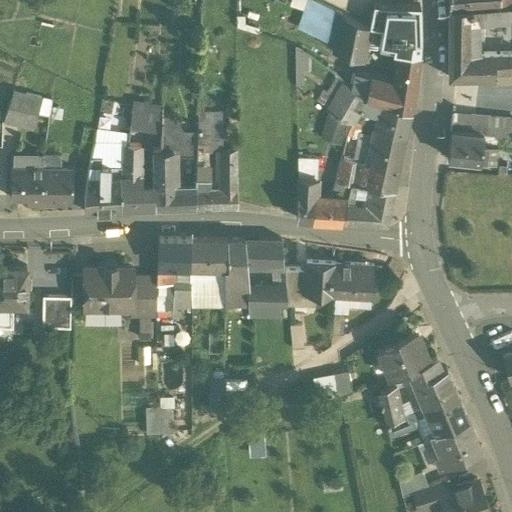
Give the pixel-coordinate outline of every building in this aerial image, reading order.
[(306,0),(298,26),(333,44),(342,11),(319,0),(306,0)] [(419,4),(373,3),(369,23),(381,27),(378,45),(419,53),(419,4)] [(511,4),(469,8),(469,21),(511,19),(511,4)] [(469,8),(449,8),(448,77),(494,77),(496,77),(495,66),(511,66),(511,52),(468,52),(469,21),(469,8)] [(365,42),(368,24),(359,19),(342,11),(333,49),(362,58),(365,42)] [(305,51),(294,43),(295,82),(301,82),(301,68),(305,68),(305,51)] [(393,81),(369,74),(364,97),(411,110),(421,53),(398,50),(393,81)] [(511,66),(495,66),(496,77),(494,77),(495,84),(511,82),(511,66)] [(369,74),(357,71),(354,89),(364,97),(369,74)] [(354,89),(344,81),(336,95),(346,101),(358,109),(364,97),(354,89)] [(41,95),(12,88),(2,118),(33,126),(37,110),(41,95)] [(51,97),(41,95),(37,110),(49,113),(51,97)] [(346,101),(336,95),(328,109),(338,116),(346,101)] [(162,104),(132,100),(129,125),(160,129),(161,107),(162,104)] [(358,109),(346,101),(338,116),(346,119),(352,120),(358,109)] [(411,111),(375,102),(374,106),(381,108),(376,127),(405,136),(411,111)] [(172,108),(161,107),(160,129),(160,138),(160,148),(172,148),(172,155),(197,155),(197,147),(197,131),(197,129),(181,129),(172,108)] [(197,129),(197,131),(220,132),(220,109),(198,109),(197,129)] [(338,116),(328,109),(319,136),(339,142),(346,119),(338,116)] [(511,118),(452,112),(450,129),(483,133),(497,135),(511,136),(511,118)] [(362,123),(352,120),(347,132),(353,135),(359,136),(362,123)] [(405,136),(376,127),(367,162),(397,171),(405,136)] [(483,133),(450,129),(447,157),(485,162),(487,146),(481,145),(483,133)] [(220,132),(197,131),(197,147),(205,147),(220,147),(220,144),(222,144),(222,132),(220,132)] [(127,134),(114,133),(112,142),(126,143),(126,142),(127,137),(127,134)] [(511,136),(497,135),(496,148),(511,149),(511,136)] [(108,139),(93,137),(90,150),(88,160),(104,162),(108,139)] [(133,142),(126,142),(126,143),(122,162),(140,164),(140,143),(133,142)] [(209,162),(197,162),(197,186),(197,205),(235,205),(236,144),(222,144),(220,144),(220,147),(219,185),(208,185),(209,162)] [(205,147),(197,147),(197,155),(197,157),(205,155),(205,147)] [(172,148),(160,148),(154,148),(153,183),(153,204),(197,205),(197,186),(172,186),(172,155),(172,148)] [(367,162),(341,155),(339,165),(335,180),(351,183),(364,185),(393,189),(397,171),(367,162)] [(315,157),(296,157),(295,173),(315,175),(315,157)] [(140,164),(122,162),(121,175),(119,175),(120,207),(153,204),(153,183),(142,184),(141,174),(140,174),(140,164)] [(42,164),(10,164),(10,196),(27,196),(26,202),(41,202),(42,164)] [(47,165),(42,164),(41,202),(54,203),(54,196),(71,197),(72,166),(47,165)] [(119,175),(86,174),(83,192),(84,210),(120,207),(119,175)] [(315,175),(297,174),(294,218),(326,220),(327,195),(325,194),(314,193),(315,175)] [(351,183),(347,198),(346,198),(345,203),(361,204),(364,185),(351,183)] [(393,189),(364,185),(361,204),(390,206),(393,189)] [(346,198),(327,195),(326,220),(341,221),(345,203),(346,198)] [(345,203),(341,221),(386,223),(390,206),(361,204),(345,203)] [(191,237),(157,236),(156,265),(176,266),(190,266),(191,237)] [(229,238),(191,237),(190,266),(225,267),(228,267),(229,238)] [(244,238),(229,238),(228,267),(225,267),(224,287),(224,299),(224,304),(247,304),(249,304),(248,286),(246,263),(244,238)] [(259,238),(244,238),(246,263),(260,263),(259,238)] [(281,239),(259,238),(260,263),(282,264),(281,239)] [(337,261),(306,258),(305,269),(303,292),(315,293),(335,294),(337,261)] [(373,263),(337,261),(335,294),(370,297),(373,263)] [(26,264),(0,263),(0,300),(12,300),(25,301),(26,264)] [(176,266),(156,265),(156,276),(156,282),(175,282),(176,266)] [(131,266),(85,266),(85,275),(84,302),(84,304),(130,305),(131,305),(131,275),(131,266)] [(305,269),(284,268),(285,286),(287,302),(314,304),(315,293),(303,292),(305,269)] [(85,275),(72,274),(71,302),(84,302),(85,275)] [(156,276),(131,275),(131,305),(130,305),(130,311),(156,312),(156,282),(156,276)] [(195,286),(175,286),(175,299),(195,299),(195,286)] [(224,299),(224,287),(195,286),(195,299),(224,299)] [(285,286),(248,286),(249,304),(247,304),(247,314),(278,314),(279,303),(287,302),(285,286)] [(70,294),(42,294),(42,325),(69,326),(70,294)] [(0,324),(12,325),(12,300),(0,300),(0,324)] [(345,311),(334,310),(332,332),(343,333),(345,311)] [(301,325),(290,326),(292,349),(304,348),(301,325)] [(417,329),(396,337),(398,340),(377,349),(389,377),(391,376),(409,368),(429,360),(429,358),(417,329)] [(511,348),(498,351),(502,368),(506,367),(509,379),(511,378),(511,348)] [(441,369),(435,356),(429,358),(429,360),(409,368),(414,380),(425,406),(457,393),(446,367),(441,369)] [(409,368),(391,376),(393,384),(400,381),(414,380),(409,368)] [(348,369),(333,373),(338,397),(352,391),(348,369)] [(223,376),(211,375),(210,405),(222,405),(223,376)] [(392,384),(379,390),(386,421),(386,422),(400,416),(392,384)] [(237,393),(223,392),(223,403),(237,403),(237,393)] [(457,393),(425,406),(428,414),(429,417),(427,418),(429,424),(432,423),(436,431),(467,418),(457,393)] [(380,396),(371,398),(376,423),(386,421),(380,396)] [(172,406),(158,406),(159,432),(173,431),(172,406)] [(385,423),(388,439),(414,427),(412,421),(428,414),(425,406),(385,423)] [(436,431),(434,432),(443,453),(448,464),(481,450),(470,424),(467,418),(436,431)] [(249,457),(263,456),(260,428),(246,430),(249,457)] [(443,453),(435,456),(440,467),(448,464),(443,453)] [(421,470),(398,480),(402,496),(415,490),(428,485),(421,470)] [(428,485),(415,490),(420,510),(432,506),(431,501),(445,497),(443,492),(448,490),(445,478),(428,485)] [(478,479),(457,486),(458,487),(448,490),(443,492),(445,497),(449,511),(484,511),(478,493),(482,492),(478,479)] [(338,482),(321,484),(323,493),(339,491),(338,482)]
